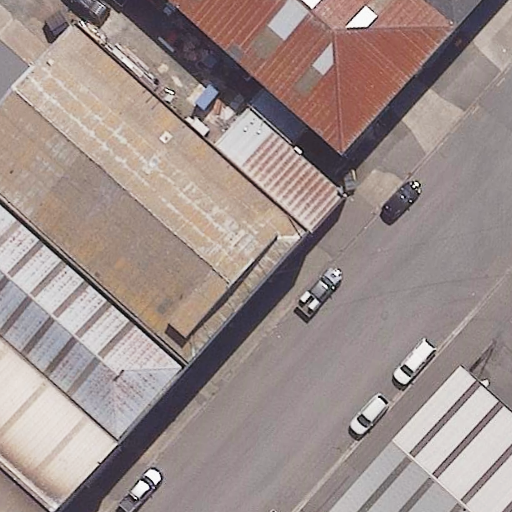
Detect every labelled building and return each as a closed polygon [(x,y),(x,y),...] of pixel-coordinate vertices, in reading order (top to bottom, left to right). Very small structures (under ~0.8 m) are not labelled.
[(438,0),(168,0),(344,158),(463,22),(438,0)] [(438,0),(463,22),(482,0),(438,0)] [(0,197),(189,368),(349,193),(247,101),(213,138),(72,10),(14,74),(0,61),(0,197)] [(0,330),(120,435),(189,368),(0,197),(0,330)] [(0,511),(51,511),(120,435),(0,330),(0,511)] [(511,511),(511,411),(459,365),(326,511),(511,511)]
